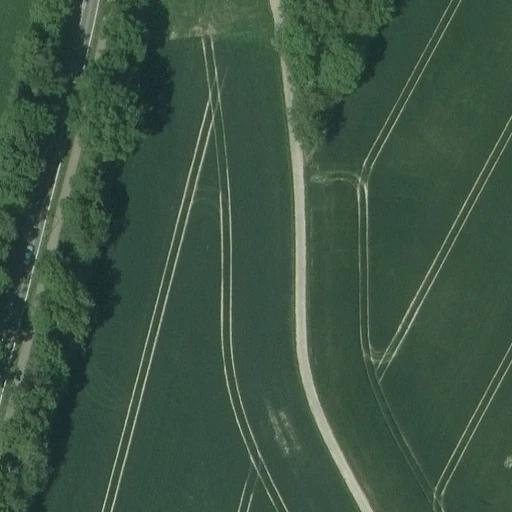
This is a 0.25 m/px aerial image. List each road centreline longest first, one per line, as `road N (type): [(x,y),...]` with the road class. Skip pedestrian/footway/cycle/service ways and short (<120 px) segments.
road 1 (track): [(368,511),(305,381),(292,169),(264,0)]
road 2 (tertiary): [(0,362),(84,0)]
